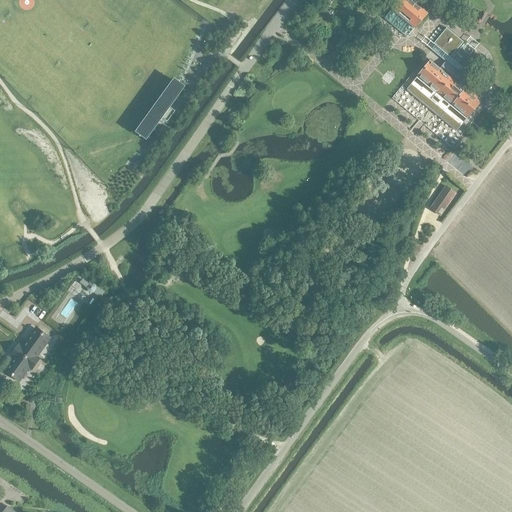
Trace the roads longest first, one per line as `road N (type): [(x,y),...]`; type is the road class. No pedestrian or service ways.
road 1 (unclassified): [(237,511),(349,357),(377,323),(398,312),(407,276),(511,137)]
road 2 (unclassified): [(0,304),(138,220),(290,0)]
road 3 (unclassified): [(127,511),(0,419)]
